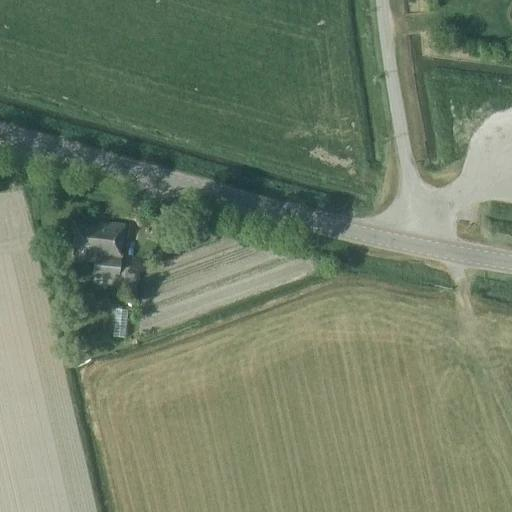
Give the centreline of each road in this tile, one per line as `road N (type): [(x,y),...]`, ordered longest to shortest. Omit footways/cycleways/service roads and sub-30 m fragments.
road 1 (secondary): [(418,247),(0,130)]
road 2 (unclassified): [(418,247),(380,0)]
